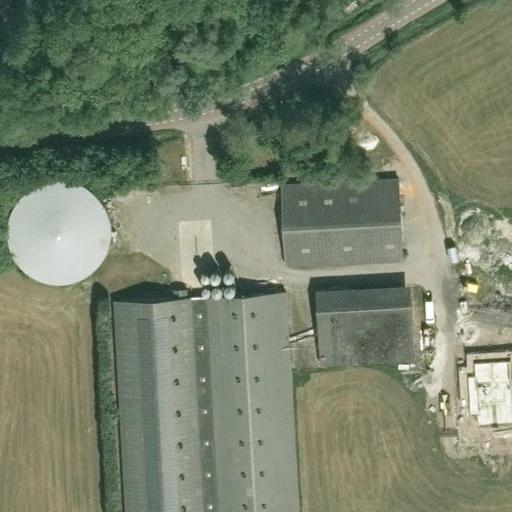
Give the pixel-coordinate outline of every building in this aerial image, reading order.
[(287,264),(403,258),(399,177),(283,183),(287,264)] [(267,292),(267,284),(255,285),(255,293),(114,300),(124,511),(297,511),(286,291),(267,292)] [(333,300),(332,289),(317,289),(321,364),(415,359),(412,300),(359,303),(359,299),(333,300)] [(511,367),(475,367),(477,429),(511,429),(511,367)] [(446,393),(372,396),(374,422),(447,418),(446,393)]
